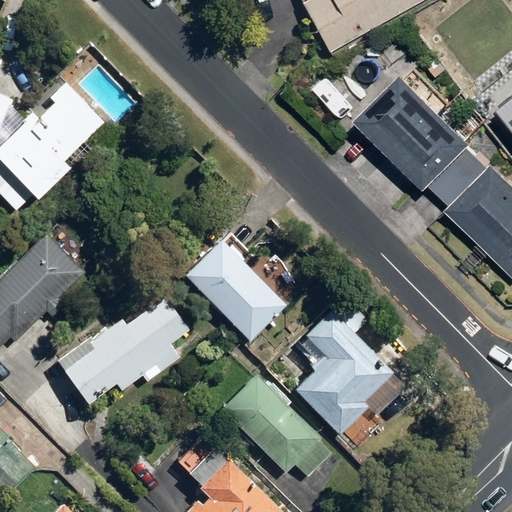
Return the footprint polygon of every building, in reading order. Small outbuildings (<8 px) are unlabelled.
[(306,0),(299,4),(327,54),(423,0),(306,0)] [(470,146),(401,77),(353,125),(423,194),(428,188),(448,208),(444,213),(511,280),(511,187),(490,166),(487,169),(467,149),(470,146)] [(0,199),(10,210),(26,195),(29,199),(63,167),(59,162),(97,125),(59,85),(29,112),(15,104),(0,96),(0,199)] [(511,99),(496,112),(511,131),(511,99)] [(0,271),(0,344),(6,338),(10,342),(41,312),(46,318),(60,305),(54,299),(80,274),(40,233),(0,271)] [(215,237),(178,274),(245,342),(282,305),(215,237)] [(83,335),(49,360),(81,404),(110,383),(115,391),(137,375),(142,381),(176,357),(166,344),(185,331),(160,296),(120,324),(116,318),(86,339),(83,335)] [(306,369),(286,389),(334,436),(364,406),(359,401),(387,372),(350,335),(365,320),(342,298),(327,313),(323,309),(297,335),(316,354),(304,367),(306,369)] [(317,437),(248,373),(214,410),(282,473),(290,465),(304,477),(327,453),(314,440),(317,437)] [(0,497),(29,469),(0,439),(0,436),(1,435),(0,433),(0,497)] [(275,511),(277,510),(221,458),(193,487),(203,496),(195,504),(191,500),(180,511),(275,511)] [(65,511),(56,503),(46,511),(65,511)]
